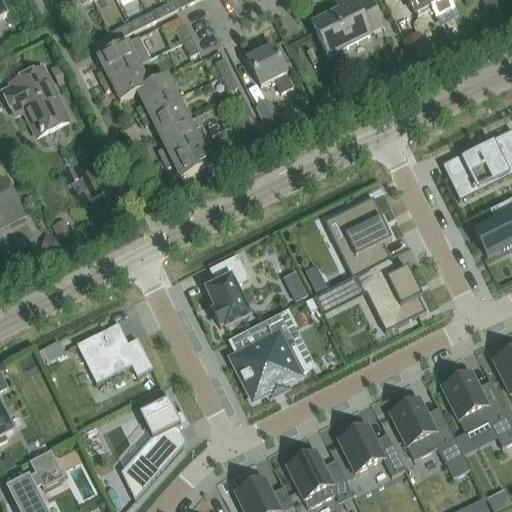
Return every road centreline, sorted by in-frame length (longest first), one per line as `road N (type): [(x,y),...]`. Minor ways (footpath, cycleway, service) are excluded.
road 1 (residential): [(231,446),(474,324)]
road 2 (residential): [(138,258),(381,138)]
road 3 (residential): [(138,258),(231,446)]
road 4 (residential): [(381,138),(474,324)]
road 5 (residential): [(0,330),(138,258)]
road 6 (residential): [(381,138),(511,76)]
